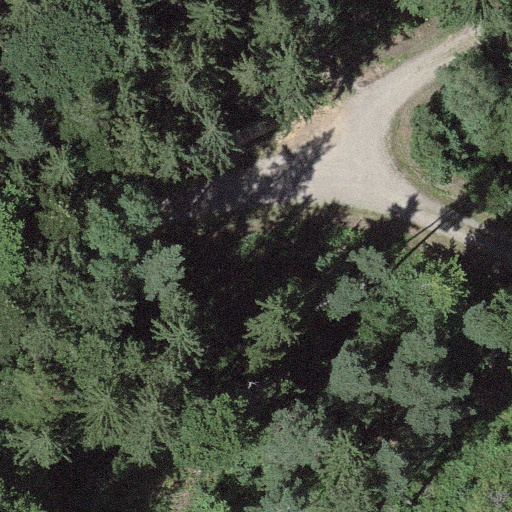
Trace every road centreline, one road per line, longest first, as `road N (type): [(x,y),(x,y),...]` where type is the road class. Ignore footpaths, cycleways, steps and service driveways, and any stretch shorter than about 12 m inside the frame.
road 1 (track): [(511,260),(332,182),(0,189)]
road 2 (track): [(332,182),(361,128),(403,86),(511,9)]
